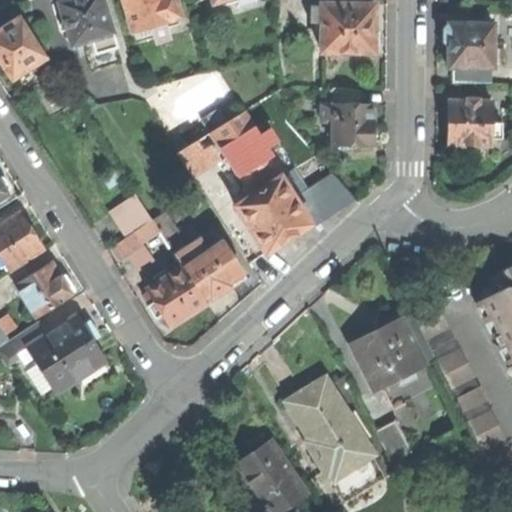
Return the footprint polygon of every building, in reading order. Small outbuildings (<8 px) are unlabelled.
[(59,0),(60,3),(57,3),(69,47),(81,43),(90,41),(94,54),(116,48),(102,0),(59,0)] [(122,0),(132,33),(152,27),(166,23),(181,19),(175,0),(122,0)] [(256,4),(254,0),(236,0),(239,9),(256,4)] [(323,24),(322,53),(374,54),(375,51),(377,51),(381,45),(381,35),(378,31),(375,31),(375,22),(375,7),(372,6),(342,6),(322,6),(322,7),(311,7),(311,24),(323,24)] [(1,27),(0,27),(0,61),(10,78),(16,75),(22,84),(34,76),(29,67),(45,57),(19,16),(1,27)] [(168,29),(166,23),(152,27),(153,34),(168,29)] [(481,68),(495,69),(495,67),(495,50),(495,26),(450,25),(450,28),(446,31),(446,43),(450,46),(449,56),(449,68),(454,68),(481,68)] [(121,64),(116,48),(94,54),(90,41),(81,43),(90,73),(121,64)] [(506,50),(495,50),(495,67),(506,67),(506,50)] [(480,84),(481,68),(454,68),(454,84),(480,84)] [(334,92),(334,105),(360,106),(360,93),(334,92)] [(448,146),(492,147),(492,140),(503,141),(503,124),(493,124),(493,104),(480,103),(480,100),(467,100),(467,103),(449,103),(449,124),(448,146)] [(78,126),(68,105),(52,112),(62,133),(78,126)] [(333,145),(374,146),(375,135),(375,125),(373,125),(374,106),(360,106),(334,105),(334,106),(322,106),(321,123),(334,123),(333,145)] [(243,112),(211,133),(233,167),(249,191),(281,170),(243,112)] [(203,136),(195,141),(210,164),(218,159),(203,136)] [(177,153),(192,176),(210,164),(195,141),(177,153)] [(293,170),(281,178),(295,199),(307,191),(293,170)] [(0,197),(7,193),(6,191),(8,190),(8,185),(2,176),(0,175),(0,197)] [(333,175),(307,191),(295,199),(311,225),(353,198),(333,175)] [(281,176),(235,205),(266,253),(292,237),(311,225),(295,199),(281,178),(281,176)] [(109,211),(123,231),(147,215),(133,195),(109,211)] [(0,256),(5,265),(8,270),(43,248),(31,230),(20,212),(0,224),(0,256)] [(164,212),(151,220),(158,231),(171,223),(164,212)] [(156,253),(167,245),(164,241),(158,231),(151,220),(139,227),(156,253)] [(171,223),(158,231),(164,241),(177,233),(171,223)] [(167,245),(170,251),(172,253),(196,237),(188,226),(177,233),(164,241),(167,245)] [(212,226),(196,237),(219,273),(220,275),(237,265),(212,226)] [(196,237),(172,253),(183,270),(188,267),(198,283),(200,285),(211,278),(219,273),(196,237)] [(153,303),(161,315),(197,292),(193,286),(183,270),(172,253),(170,251),(157,259),(154,255),(143,262),(145,266),(134,274),(144,290),(138,294),(142,300),(146,307),(153,303)] [(392,265),(403,287),(413,282),(402,260),(392,265)] [(15,284),(35,315),(72,292),(71,291),(74,288),(69,279),(65,273),(60,275),(51,261),(15,284)] [(193,286),(198,283),(188,267),(183,270),(193,286)] [(511,267),(489,279),(496,293),(483,299),(499,331),(507,347),(511,356),(511,267)] [(413,314),(419,327),(443,315),(437,302),(413,314)] [(76,313),(25,345),(36,363),(28,368),(43,392),(52,387),(56,393),(106,361),(92,338),(76,313)] [(419,327),(425,339),(449,327),(443,315),(419,327)] [(350,344),(373,390),(423,365),(400,319),(374,332),(350,344)] [(425,339),(432,353),(456,341),(449,327),(425,339)] [(501,350),(507,347),(499,331),(493,334),(501,350)] [(432,353),(438,365),(462,353),(456,341),(432,353)] [(438,365),(444,377),(468,365),(462,353),(438,365)] [(444,377),(450,390),(475,378),(468,365),(444,377)] [(302,391),(285,401),(309,438),(304,441),(312,455),(314,454),(327,475),(331,473),(347,463),(350,468),(372,453),(359,432),(366,427),(354,408),(347,413),(324,377),(302,391)] [(450,390),(457,402),(481,390),(475,378),(450,390)] [(0,399),(10,400),(11,380),(0,379),(0,399)] [(457,402),(463,415),(487,403),(481,390),(457,402)] [(463,415),(469,427),(493,415),(487,403),(463,415)] [(469,427),(475,440),(499,428),(493,415),(469,427)] [(374,431),(389,462),(410,452),(394,421),(374,431)] [(475,440),(481,452),(505,440),(499,428),(475,440)] [(247,480),(268,511),(278,511),(297,500),(304,494),(290,474),(293,466),(285,465),(268,440),(252,451),(235,462),(247,480)] [(481,452),(487,464),(511,452),(505,440),(481,452)] [(487,464),(494,477),(511,467),(511,453),(511,452),(487,464)] [(334,478),(350,468),(347,463),(331,473),(334,478)] [(511,467),(494,477),(500,490),(511,483),(511,467)] [(304,511),(305,511),(297,500),(278,511),(268,511),(247,480),(235,488),(251,511),(304,511)] [(511,496),(511,483),(500,490),(505,500),(511,496)] [(22,510),(23,511),(42,511),(35,502),(22,510)]
